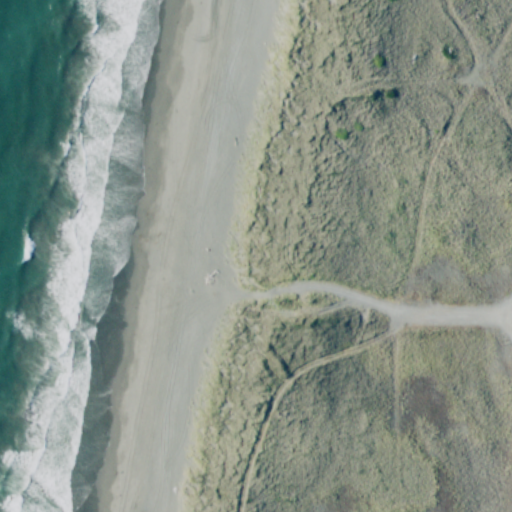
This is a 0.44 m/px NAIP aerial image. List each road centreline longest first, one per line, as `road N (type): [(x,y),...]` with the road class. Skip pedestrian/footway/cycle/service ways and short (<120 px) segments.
road 1 (track): [(234,511),(275,384),(302,364),(339,353),(357,331),(363,305)]
road 2 (track): [(306,287),(413,319),(511,319)]
